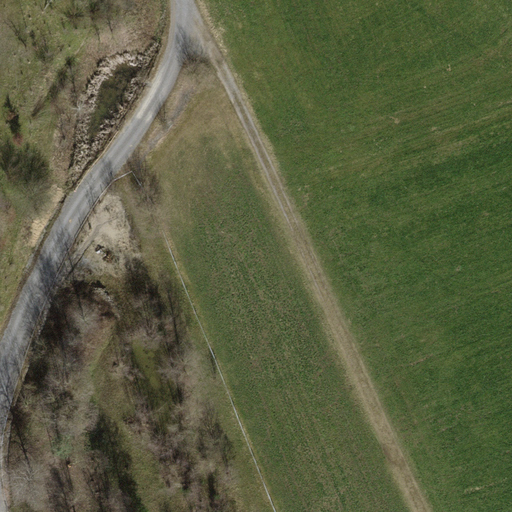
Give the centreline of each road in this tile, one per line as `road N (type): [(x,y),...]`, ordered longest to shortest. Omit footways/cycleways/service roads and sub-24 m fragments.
road 1 (track): [(438,511),(190,34)]
road 2 (track): [(0,401),(51,248),(190,34),(176,0)]
road 3 (track): [(0,149),(46,0)]
